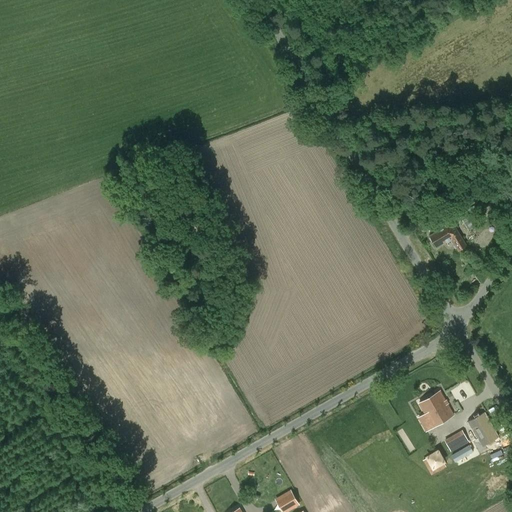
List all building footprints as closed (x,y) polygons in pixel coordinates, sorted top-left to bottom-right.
[(459,215),(468,230),(475,226),(471,219),(480,214),(475,205),(459,215)] [(430,236),(436,246),(445,241),(446,242),(452,239),(458,250),(466,246),(454,225),(447,230),(445,227),(430,236)] [(423,419),(429,429),(453,416),(439,392),(419,403),(427,417),(423,419)] [(484,414),(468,423),(478,439),(493,430),(484,414)] [(445,440),(451,451),(468,442),(462,430),(445,440)] [(438,452),(423,460),(431,474),(446,466),(438,452)] [(291,489),(275,499),(282,511),(287,511),(300,505),(291,489)]
